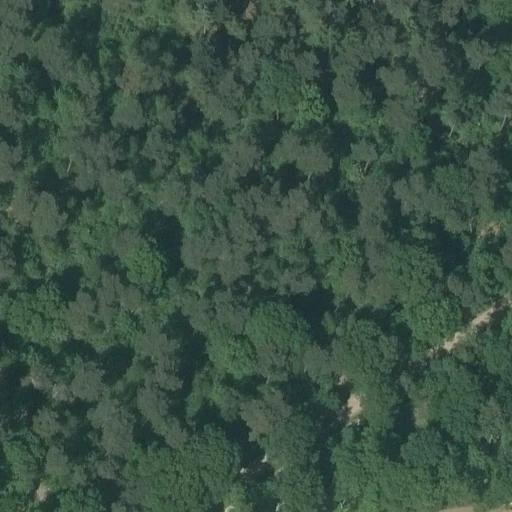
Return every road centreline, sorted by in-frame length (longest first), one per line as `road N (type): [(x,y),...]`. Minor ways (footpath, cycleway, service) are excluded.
road 1 (track): [(197,511),(276,450),(511,299)]
road 2 (track): [(0,377),(10,410),(71,511)]
